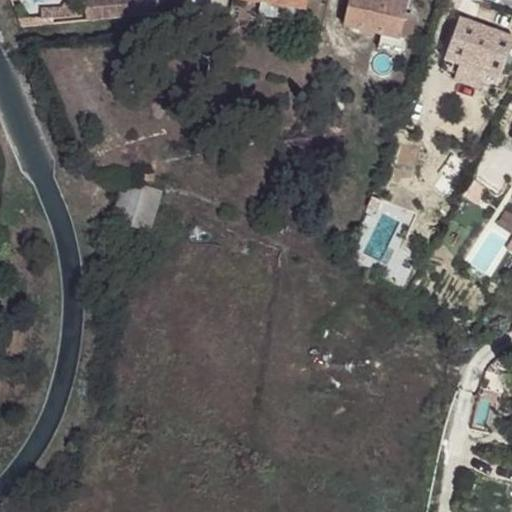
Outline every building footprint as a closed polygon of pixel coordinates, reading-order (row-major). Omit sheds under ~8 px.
[(84,0),(87,22),(138,17),(136,0),(84,0)] [(304,0),(246,0),(261,3),(303,10),(304,0)] [(403,18),(407,4),(387,0),(350,0),(344,26),(381,35),(399,39),(403,18)] [(301,23),(303,10),(261,3),(259,15),(301,23)] [(414,21),(403,18),(399,39),(381,35),(378,49),(405,55),(414,21)] [(496,89),(511,43),(511,38),(459,20),(442,70),(496,89)] [(287,109),(269,114),(274,133),(292,127),(287,109)] [(451,150),(438,168),(459,185),(472,167),(451,150)] [(160,194),(126,183),(115,221),(149,231),(160,194)]
